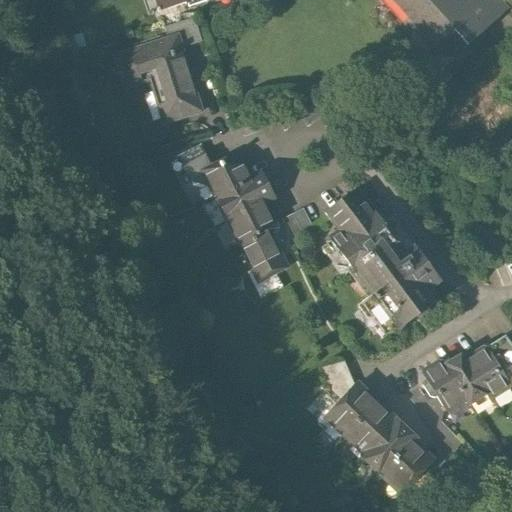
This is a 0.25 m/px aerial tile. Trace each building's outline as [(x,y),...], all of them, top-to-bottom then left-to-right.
[(511,0),(407,0),(445,45),(469,26),(482,42),(492,33),(511,17),(511,0)] [(176,22),(180,34),(191,30),(195,43),(214,37),(207,14),(176,22)] [(511,17),(492,33),(500,42),(511,38),(511,17)] [(180,34),(127,49),(136,83),(162,75),(175,119),(214,108),(195,43),(191,30),(180,34)] [(213,139),(203,144),(208,155),(218,150),(213,139)] [(225,163),(218,150),(208,155),(195,161),(203,178),(221,181),(214,168),(225,163)] [(284,219),(276,202),(287,196),(276,175),(264,181),(249,150),(225,163),(214,168),(221,181),(234,208),(249,237),(277,222),(284,219)] [(339,208),(353,226),(342,234),(413,329),(446,305),(438,295),(454,282),(435,256),(423,265),(366,189),(339,208)] [(315,204),(297,214),(306,232),(324,222),(315,204)] [(263,265),(291,250),(277,222),(249,237),(263,265)] [(291,250),(263,265),(271,279),(289,270),(301,264),(294,249),(291,250)] [(295,282),(289,270),(271,279),(263,265),(260,266),(273,293),(295,282)] [(511,334),(496,344),(510,366),(511,364),(511,334)] [(451,357),(432,369),(458,409),(477,397),(481,403),(500,391),(504,396),(511,390),(511,368),(510,366),(496,344),(496,342),(477,354),(475,351),(455,363),(451,357)] [(333,365),(345,405),(366,384),(356,358),(333,365)] [(447,458),(370,380),(366,384),(345,405),(336,414),(413,492),(447,458)]
